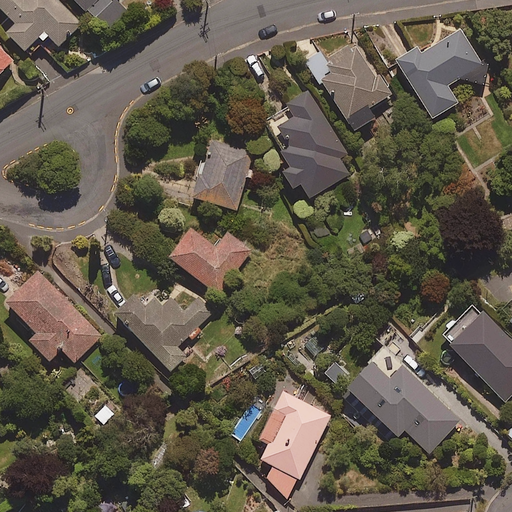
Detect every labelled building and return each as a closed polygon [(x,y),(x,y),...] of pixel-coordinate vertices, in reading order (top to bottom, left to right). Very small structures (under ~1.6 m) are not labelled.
[(49,37),(60,47),(82,25),(56,0),(0,0),(0,7),(17,24),(8,34),(26,52),(39,39),(43,43),(49,37)] [(74,0),(104,30),(125,10),(114,0),(74,0)] [(423,55),(419,49),(399,62),(434,120),(460,104),(449,87),(462,79),(485,85),(491,63),(479,60),(462,31),(423,55)] [(0,76),(16,62),(0,45),(0,76)] [(370,109),(389,97),(354,45),(328,62),(335,73),(323,82),(357,132),(377,119),(370,109)] [(302,185),(312,200),(350,175),(340,159),(348,153),(309,93),(287,107),(288,110),(265,125),(294,169),(285,174),(296,190),(302,185)] [(194,198),(237,212),(248,178),(251,180),(254,170),(250,169),(255,154),(211,140),(205,160),(201,159),(196,177),(200,178),(194,198)] [(170,259),(220,296),(252,252),(228,234),(218,247),(193,228),(170,259)] [(75,363),(103,337),(39,271),(7,303),(38,334),(30,341),(51,363),(63,351),(75,363)] [(137,298),(118,315),(171,371),(186,358),(177,348),(188,338),(193,343),(204,332),(199,327),(213,314),(188,287),(165,308),(157,299),(147,308),(137,298)] [(511,301),(502,311),(511,321),(511,301)] [(511,399),(511,340),(478,305),(444,337),(507,404),(511,399)] [(343,398),(393,446),(406,432),(430,454),(460,423),(404,368),(391,382),(374,366),(343,398)] [(301,478),(331,417),(284,394),(260,441),(270,446),(263,461),(275,467),(268,480),(288,500),(296,483),(301,478)] [(105,403),(92,416),(105,428),(118,415),(105,403)] [(121,511),(108,494),(93,506),(97,511),(121,511)]
